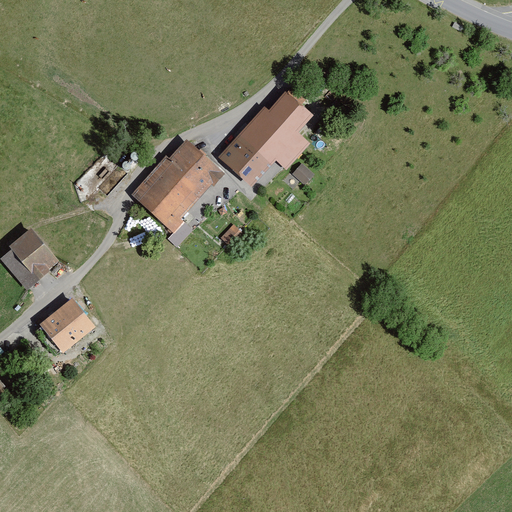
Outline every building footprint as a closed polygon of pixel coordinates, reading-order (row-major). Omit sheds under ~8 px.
[(273,108),(230,156),(265,187),(285,165),(291,170),(315,144),(306,136),(323,117),(297,94),(279,114),(273,108)] [(143,198),(180,232),(237,173),(200,138),(143,198)] [(292,174),(306,185),(315,173),(302,162),(292,174)] [(233,226),(221,240),(231,248),(243,234),(233,226)] [(67,265),(38,230),(3,258),(31,294),(67,265)] [(82,300),(49,326),(73,355),(106,329),(82,300)] [(0,380),(0,398),(9,390),(0,380)]
